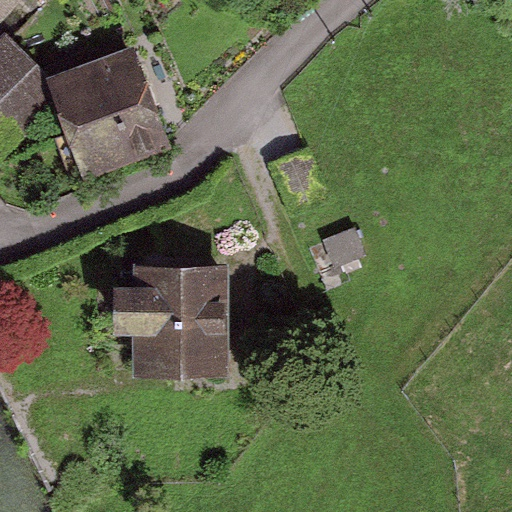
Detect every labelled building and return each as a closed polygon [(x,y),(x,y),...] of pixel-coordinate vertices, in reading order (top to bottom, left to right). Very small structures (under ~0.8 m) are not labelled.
[(0,0),(0,26),(25,0),(0,0)] [(50,80),(7,37),(0,43),(0,162),(55,109),(45,82),(50,80)] [(155,103),(136,49),(50,80),(45,82),(55,109),(83,185),(174,152),(155,103)] [(308,145),(271,160),(293,212),(329,197),(308,145)] [(354,222),(323,235),(335,264),(366,252),(354,222)] [(229,257),(132,257),(132,272),(113,272),(113,324),(134,324),(134,366),(230,365),(230,291),(229,257)]
